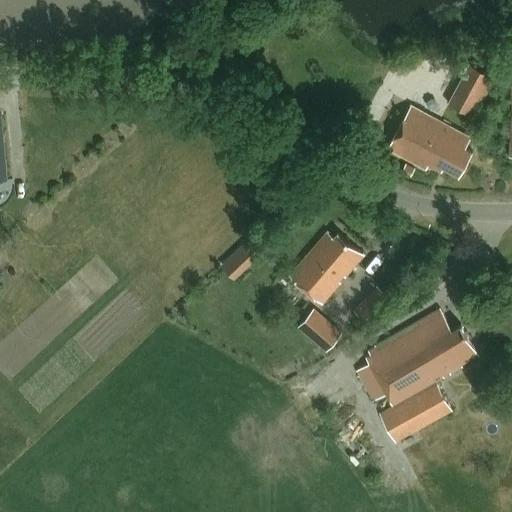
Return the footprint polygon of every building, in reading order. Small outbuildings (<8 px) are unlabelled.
[(497,77),(470,63),(449,102),(476,116),(497,77)] [(411,105),(387,149),(426,170),(429,164),(441,171),(443,167),(459,175),(472,151),(467,148),(472,138),(411,105)] [(328,234),(291,276),(321,303),(362,256),(338,235),(334,240),(328,234)] [(244,267),(259,250),(247,238),(231,255),(244,267)] [(377,287),(354,310),(365,321),(388,297),(377,287)] [(298,327),(327,351),(342,333),(314,309),(298,327)] [(391,409),(379,415),(394,442),(450,411),(435,385),(444,380),(443,378),(461,368),(460,366),(477,357),(460,327),(450,332),(438,310),(371,348),(374,352),(363,358),(371,374),(360,380),(372,401),(383,395),(391,409)]
